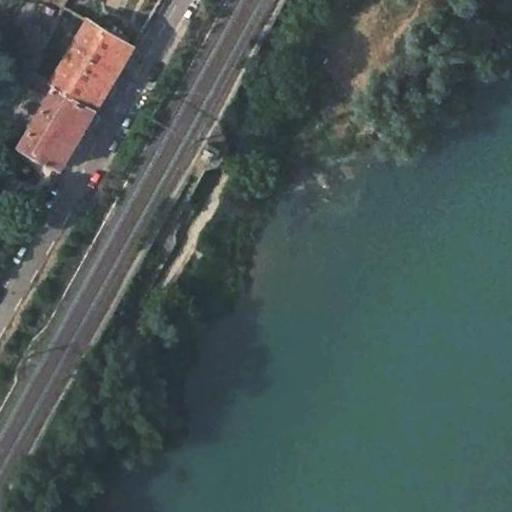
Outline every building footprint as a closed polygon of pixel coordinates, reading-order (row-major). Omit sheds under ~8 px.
[(90,19),(54,80),(59,84),(97,108),(119,72),(134,46),(90,19)] [(52,35),(33,26),(17,57),(27,62),(35,66),(36,67),(52,35)] [(35,66),(27,62),(17,78),(51,99),(55,91),(57,89),(31,73),(35,66)] [(22,146),(63,169),(81,136),(97,108),(59,84),(57,89),(55,91),(51,99),(22,146)] [(222,150),(212,144),(206,154),(216,160),(219,155),(222,150)]
